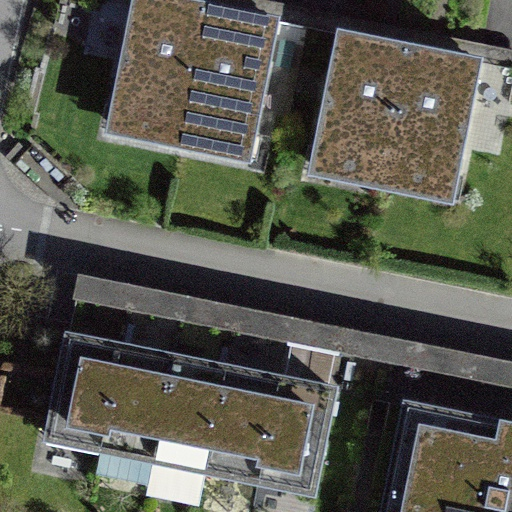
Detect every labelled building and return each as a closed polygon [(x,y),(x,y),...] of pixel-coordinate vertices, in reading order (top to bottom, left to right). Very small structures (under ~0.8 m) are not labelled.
[(123,56),(134,0),(105,0),(95,50),(123,56)] [(112,108),(252,138),(263,85),(278,16),(236,7),(201,0),(134,0),(123,56),(112,108)] [(304,22),(278,16),(263,85),(290,90),(304,22)] [(322,100),(339,26),(320,22),(304,96),(322,100)] [(441,49),(378,35),(339,26),(322,100),(312,147),(454,178),(464,133),(481,58),(441,49)] [(511,64),(481,58),(464,133),(502,142),(511,96),(511,64)] [(148,350),(94,339),(64,332),(43,436),(315,492),(336,388),(307,382),(250,371),(200,360),(148,350)] [(511,511),(511,425),(413,405),(390,511),(511,511)]
